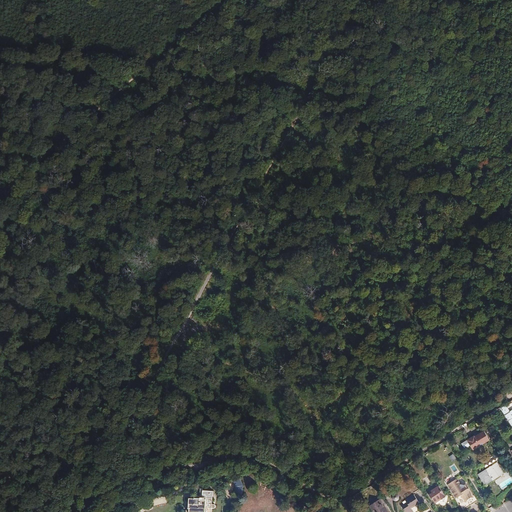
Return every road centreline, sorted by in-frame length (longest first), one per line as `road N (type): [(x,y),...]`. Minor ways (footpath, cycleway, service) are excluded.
road 1 (track): [(87,500),(359,0)]
road 2 (track): [(0,41),(324,62),(511,88)]
road 3 (unknown): [(511,188),(264,467)]
road 4 (track): [(0,195),(227,0)]
road 5 (unclassified): [(333,489),(221,462),(149,473),(110,487),(80,511)]
road 6 (track): [(333,489),(511,382)]
